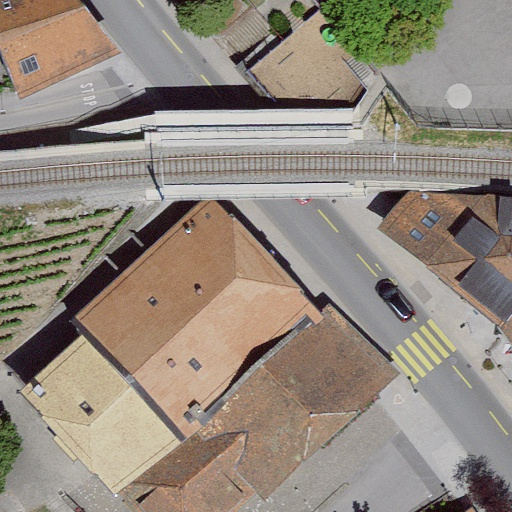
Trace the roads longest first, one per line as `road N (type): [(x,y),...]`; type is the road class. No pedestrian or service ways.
road 1 (secondary): [(511,453),(191,71)]
road 2 (residential): [(0,114),(191,71)]
